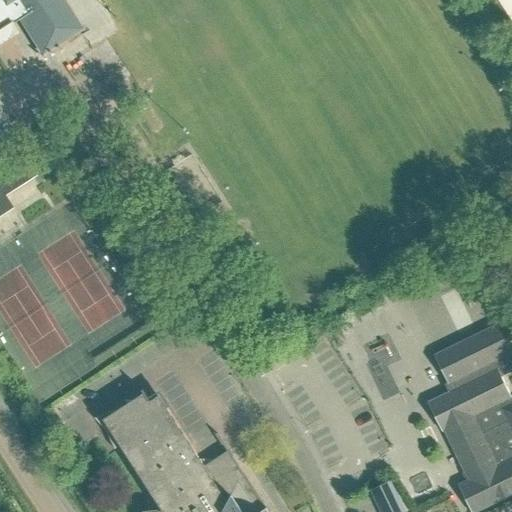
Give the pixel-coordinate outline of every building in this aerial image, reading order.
[(0,0),(0,30),(18,19),(41,54),(79,30),(59,0),(0,0)] [(31,178),(21,162),(38,151),(37,150),(0,173),(0,210),(8,205),(2,196),(31,178)] [(31,185),(37,193),(52,183),(46,175),(31,185)] [(437,278),(441,285),(484,265),(481,257),(437,278)] [(511,398),(501,377),(511,371),(511,338),(504,322),(434,356),(452,391),(428,403),(442,431),(444,430),(469,480),(458,486),(471,511),(476,511),(511,494),(511,398)] [(381,360),(395,397),(412,390),(398,353),(381,360)] [(120,407),(121,408),(109,421),(117,441),(162,510),(160,511),(159,511),(152,511),(267,511),(228,450),(204,466),(159,396),(150,402),(143,390),(142,391),(143,394),(122,407),(121,406),(120,407)] [(386,452),(401,445),(392,427),(377,435),(386,452)] [(439,469),(425,473),(428,486),(442,482),(439,469)] [(406,511),(392,481),(371,491),(380,511),(406,511)]
